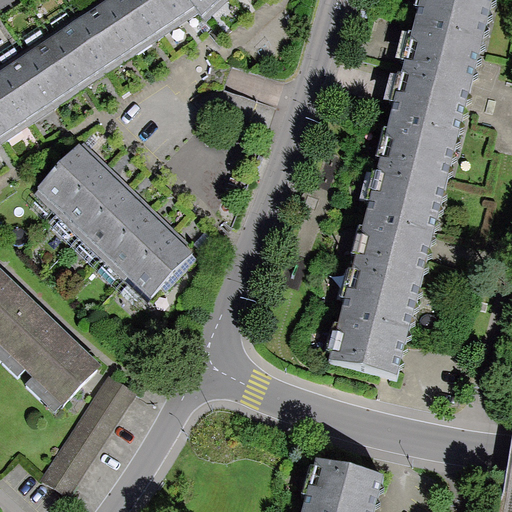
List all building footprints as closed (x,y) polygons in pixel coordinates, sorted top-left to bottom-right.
[(0,139),(195,13),(186,0),(106,0),(0,70),(0,139)] [(203,22),(225,0),(186,0),(195,13),(203,22)] [(427,0),(329,370),(397,386),(496,0),(427,0)] [(196,252),(83,143),(34,194),(124,280),(128,275),(152,298),(196,252)] [(100,364),(0,266),(0,364),(52,414),(100,364)] [(137,388),(109,371),(44,478),(72,495),(137,388)] [(301,511),(364,511),(371,486),(365,485),(312,471),(304,504),(301,511)]
